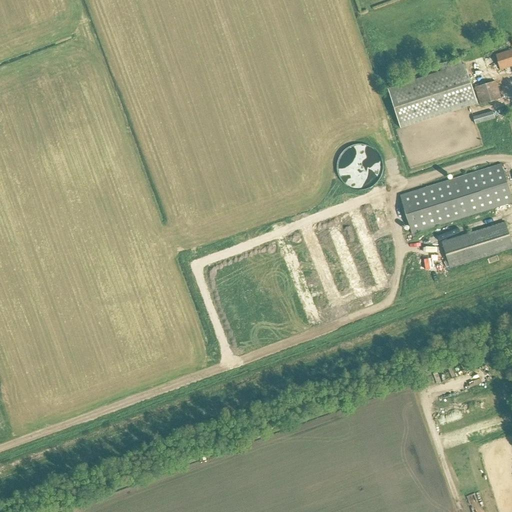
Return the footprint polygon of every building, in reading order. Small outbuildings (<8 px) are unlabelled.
[(511,49),(496,55),(500,70),(511,66),(511,49)] [(440,73),(398,86),(387,90),(400,130),(477,105),(471,85),(465,65),(462,66),(460,59),(438,66),(440,73)] [(495,82),(475,88),(481,105),(501,99),(495,82)] [(473,118),(475,125),(495,120),(493,112),(473,118)] [(355,191),(361,191),(368,190),(373,187),(378,183),(381,177),(382,171),(382,165),(380,159),(376,154),(371,149),(365,147),(359,146),(352,148),(347,150),(342,155),(339,160),(337,167),(337,173),(340,180),(344,185),(349,189),(355,191)] [(511,198),(502,165),(400,196),(412,234),(511,202),(511,198)] [(511,244),(505,223),(442,242),(450,268),(511,248),(511,244)]
